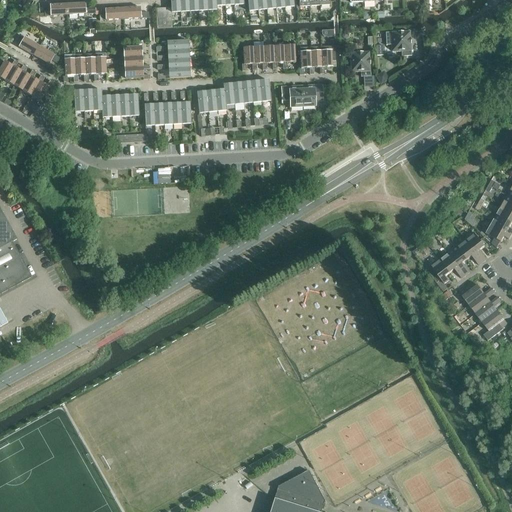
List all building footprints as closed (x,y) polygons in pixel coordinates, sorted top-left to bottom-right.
[(170,0),(171,8),(172,13),(181,13),(180,0),(170,0)] [(189,0),(180,0),(181,13),(190,12),(189,0)] [(197,0),(189,0),(190,12),(199,12),(197,0)] [(206,0),(197,0),(199,12),(207,11),(206,0)] [(206,0),(207,11),(217,10),(217,6),(216,7),(216,0),(206,0)] [(258,11),(256,0),(247,0),(249,12),(258,11)] [(266,0),(256,0),(258,11),(267,10),(266,0)] [(275,0),(266,0),(267,10),(276,9),(275,0)] [(284,0),(275,0),(276,9),(285,8),(284,0)] [(293,0),(284,0),(285,8),(294,7),(293,0)] [(86,4),(68,5),(68,16),(92,15),(91,9),(86,9),(86,4)] [(68,16),(68,5),(50,5),(50,11),(45,11),(45,17),(68,16)] [(141,8),(123,9),(123,20),(147,19),(147,13),(141,13),(141,8)] [(172,13),(171,8),(156,9),(157,29),(172,28),(172,13)] [(123,20),(123,9),(105,10),(105,15),(100,15),(100,21),(123,20)] [(391,46),(392,53),(402,52),(402,57),(412,56),(410,32),(386,33),(386,46),(391,46)] [(19,48),(34,56),(40,47),(39,46),(41,42),(33,38),(31,42),(19,35),(16,40),(21,43),(19,48)] [(167,42),(168,51),(189,50),(188,41),(167,42)] [(295,46),(284,47),(285,63),(283,63),(283,70),(288,69),(287,63),(296,62),(295,46)] [(40,47),(34,56),(49,65),(52,61),(57,64),(60,58),(40,47)] [(123,48),(124,59),(142,58),(142,60),(149,59),(149,55),(142,55),(142,47),(123,48)] [(274,47),(264,48),(265,64),(263,64),(263,71),(267,70),(267,64),(273,64),(275,64),(274,47)] [(284,47),(274,47),(275,64),(273,64),(273,70),(277,70),(277,63),(283,63),(285,63),(284,47)] [(321,47),(311,48),(312,69),(310,69),(310,75),(314,75),(314,69),(320,68),(322,68),(321,47)] [(335,47),(321,47),(322,68),(320,68),(320,75),(324,74),(324,68),(333,68),(332,59),(336,59),(335,47)] [(254,65),(253,48),(243,49),(244,65),(242,65),(242,72),(247,71),(246,65),(252,65),(254,65)] [(264,48),(253,48),(254,65),(252,65),(253,71),(257,71),(257,64),(263,64),(265,64),(264,48)] [(312,69),(311,48),(300,48),(301,69),(299,69),(300,76),(304,76),(304,69),(310,69),(312,69)] [(168,51),(168,61),(189,59),(189,50),(168,51)] [(350,53),(351,73),(361,73),(361,77),(371,77),(370,52),(350,53)] [(106,54),(95,55),(96,75),(94,75),(94,82),(99,82),(98,75),(107,75),(106,54)] [(85,55),(75,56),(76,76),(74,76),(74,83),(78,83),(78,76),(84,76),(86,76),(85,55)] [(95,55),(85,55),(86,76),(84,76),(84,82),(88,82),(88,76),(94,75),(96,75),(95,55)] [(76,76),(75,56),(64,56),(65,77),(63,77),(64,83),(68,83),(68,77),(74,76),(76,76)] [(124,59),(124,69),(143,68),(143,70),(149,70),(149,65),(143,66),(142,60),(142,58),(124,59)] [(168,61),(169,70),(190,69),(189,59),(168,61)] [(0,68),(0,78),(5,81),(13,67),(15,68),(18,62),(15,60),(11,66),(4,61),(0,68)] [(5,81),(14,86),(22,72),(24,73),(27,68),(24,65),(20,71),(15,68),(13,67),(5,81)] [(143,68),(124,69),(120,69),(121,80),(143,78),(143,80),(150,80),(150,75),(143,76),(143,70),(143,68)] [(190,69),(169,70),(169,79),(190,78),(190,69)] [(14,86),(23,91),(31,77),(33,78),(36,73),(32,71),(29,76),(24,73),(22,72),(14,86)] [(382,73),(377,77),(382,84),(388,80),(385,74),(382,73)] [(23,91),(32,97),(40,82),(42,83),(45,78),(41,76),(38,81),(33,78),(31,77),(23,91)] [(32,97),(39,101),(47,87),(49,88),(50,89),(54,83),(50,81),(47,86),(42,83),(40,82),(32,97)] [(269,81),(260,82),(262,102),(271,101),(269,81)] [(260,82),(251,83),(253,103),(262,102),(260,82)] [(251,83),(241,84),(244,104),(253,103),(251,83)] [(241,84),(232,85),(235,105),(244,104),(241,84)] [(223,85),(224,90),(225,106),(226,106),(235,105),(232,85),(223,85)] [(322,86),(302,87),(303,108),(315,107),(315,102),(323,102),(322,86)] [(47,87),(39,101),(37,105),(45,109),(52,98),(45,94),(49,88),(47,87)] [(303,108),(302,87),(282,88),(282,104),(290,103),(290,108),(303,108)] [(93,112),(102,111),(103,111),(102,97),(102,90),(92,91),(93,112)] [(224,90),(215,91),(217,112),(227,111),(226,106),(225,106),(224,90)] [(75,113),(84,112),(83,91),(74,92),(75,113)] [(84,112),(93,112),(92,91),(83,91),(84,112)] [(215,91),(206,92),(208,113),(217,112),(215,91)] [(208,113),(206,92),(197,93),(199,114),(208,113)] [(120,96),(111,97),(112,118),(121,117),(120,96)] [(129,96),(120,96),(121,117),(130,117),(129,96)] [(138,96),(129,96),(130,117),(139,116),(138,96)] [(103,111),(102,111),(102,118),(112,118),(111,97),(102,97),(103,111)] [(172,104),(163,105),(164,126),(173,125),(172,104)] [(181,104),(172,104),(173,125),(182,125),(181,104)] [(190,104),(181,104),(182,125),(191,124),(190,104)] [(155,126),(154,105),(145,106),(146,127),(155,126)] [(163,105),(154,105),(155,126),(164,126),(163,105)] [(117,137),(117,144),(146,142),(146,135),(117,137)] [(511,198),(508,196),(503,206),(511,211),(511,198)] [(511,211),(503,206),(497,215),(511,223),(511,211)] [(0,291),(1,294),(32,277),(13,242),(17,240),(0,208),(0,291)] [(511,223),(497,215),(492,225),(511,236),(511,235),(511,230),(510,229),(511,224),(511,223)] [(511,236),(492,225),(486,234),(501,243),(505,237),(509,240),(511,236)] [(475,233),(466,240),(483,263),(487,260),(480,251),(485,247),(475,233)] [(466,240),(457,247),(467,260),(472,257),(479,266),(483,263),(466,240)] [(457,247),(448,253),(466,276),(470,273),(463,264),(467,260),(457,247)] [(448,253),(440,260),(450,274),(455,270),(462,279),(466,276),(448,253)] [(450,274),(440,260),(431,267),(432,269),(428,272),(437,284),(441,280),(445,285),(449,281),(446,277),(450,274)] [(459,293),(469,306),(485,294),(478,285),(468,293),(465,289),(459,293)] [(469,306),(476,315),(491,303),(488,299),(495,293),(492,289),(485,294),(469,306)] [(442,296),(446,301),(452,296),(449,291),(442,296)] [(476,315),(483,323),(498,312),(495,307),(502,302),(498,298),(491,303),(476,315)] [(498,312),(483,323),(489,332),(499,325),(502,329),(508,325),(498,312)] [(317,488),(308,470),(290,479),(292,482),(277,489),(273,501),(269,511),(320,511),(323,504),(315,489),(317,488)]
